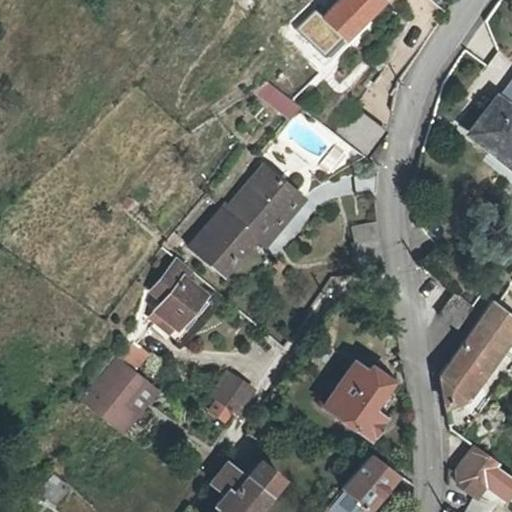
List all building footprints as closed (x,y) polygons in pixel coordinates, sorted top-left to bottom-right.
[(378,0),(337,0),(321,16),(341,36),(378,0)] [(286,115),(296,104),(265,80),(254,88),(286,115)] [(472,128),(491,145),(495,141),(511,155),(511,104),(500,95),(472,128)] [(382,130),(353,107),(331,133),(361,156),(382,130)] [(229,207),(225,204),(188,246),(217,270),(248,235),(261,246),(302,198),(264,167),(229,207)] [(353,243),(378,238),(377,224),(352,228),(353,243)] [(180,238),(173,232),(166,240),(174,246),(180,238)] [(382,261),(378,238),(353,243),(352,243),(355,264),(382,261)] [(187,268),(173,257),(146,289),(159,300),(145,316),(165,334),(199,293),(179,276),(187,268)] [(438,314),(455,327),(471,305),(455,291),(438,314)] [(207,300),(199,293),(165,334),(173,340),(207,300)] [(471,400),(511,342),(511,318),(490,301),(438,372),(445,408),(471,400)] [(137,369),(149,355),(132,341),(120,355),(137,369)] [(364,371),(352,362),(322,406),(368,437),(382,416),(369,407),(387,379),(368,366),(364,371)] [(117,363),(84,405),(90,410),(107,421),(124,434),(135,417),(124,408),(143,383),(117,363)] [(211,396),(236,414),(252,391),(227,373),(211,396)] [(124,408),(135,417),(155,392),(143,383),(124,408)] [(451,466),(452,480),(476,499),(501,466),(468,442),(451,466)] [(393,472),(367,453),(356,466),(339,488),(365,507),(393,472)] [(257,462),(244,479),(266,496),(280,480),(257,462)] [(253,511),(266,496),(244,479),(226,465),(210,483),(223,495),(215,505),(218,509),(215,511),(253,511)] [(54,477),(39,492),(52,504),(66,489),(54,477)]
